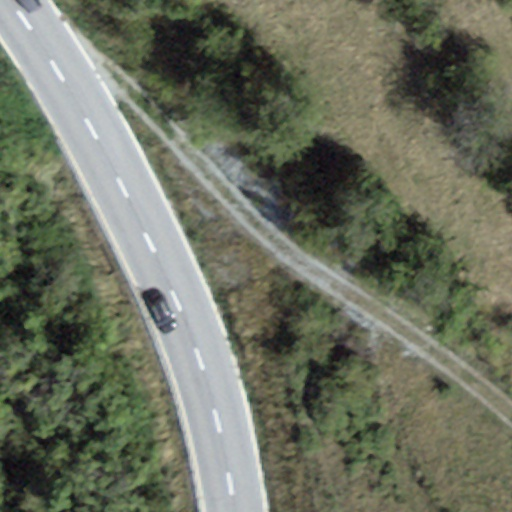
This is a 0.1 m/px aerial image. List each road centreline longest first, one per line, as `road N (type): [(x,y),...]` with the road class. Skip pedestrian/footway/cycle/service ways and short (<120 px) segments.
road 1 (unknown): [(511,428),(394,329),(284,264),(23,20)]
road 2 (tertiary): [(235,511),(201,363),(153,245),(58,70),(9,0)]
